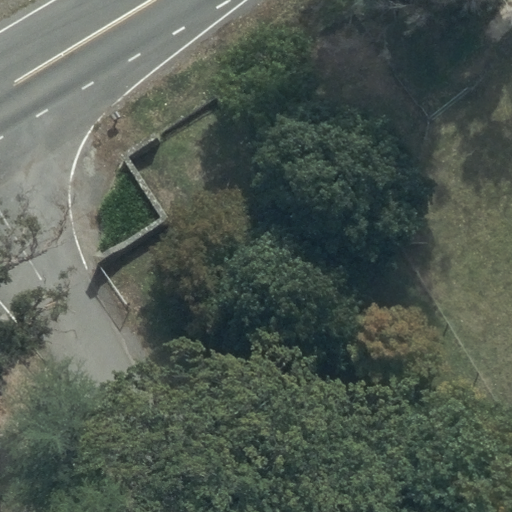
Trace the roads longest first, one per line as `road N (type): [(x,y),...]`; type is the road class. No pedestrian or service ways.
road 1 (unclassified): [(0,215),(183,511)]
road 2 (tertiary): [(0,91),(151,0)]
